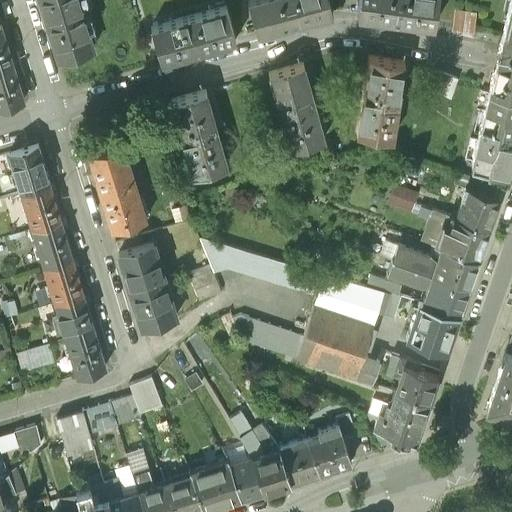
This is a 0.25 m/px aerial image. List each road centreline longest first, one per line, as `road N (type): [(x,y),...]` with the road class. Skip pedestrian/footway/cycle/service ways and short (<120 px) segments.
road 1 (residential): [(494,64),(376,35),(328,33),(62,117)]
road 2 (residential): [(0,420),(93,393),(134,364),(62,117)]
road 3 (residential): [(511,240),(471,382),(434,471)]
road 4 (tertiary): [(434,471),(306,511)]
road 5 (residential): [(62,117),(29,0)]
